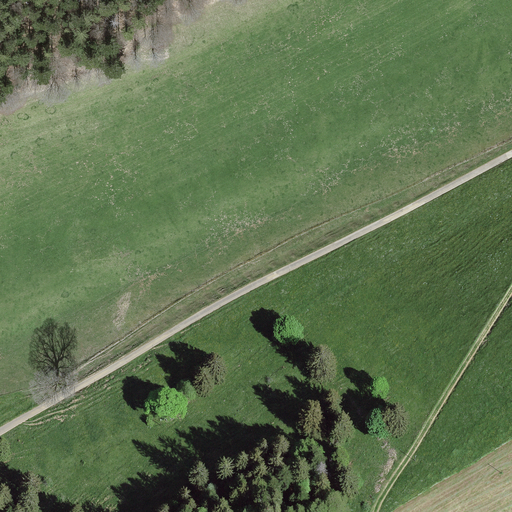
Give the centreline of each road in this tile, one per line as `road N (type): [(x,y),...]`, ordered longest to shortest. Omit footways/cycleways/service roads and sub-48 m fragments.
road 1 (unclassified): [(511,155),(218,305),(0,433)]
road 2 (track): [(374,511),(511,292)]
